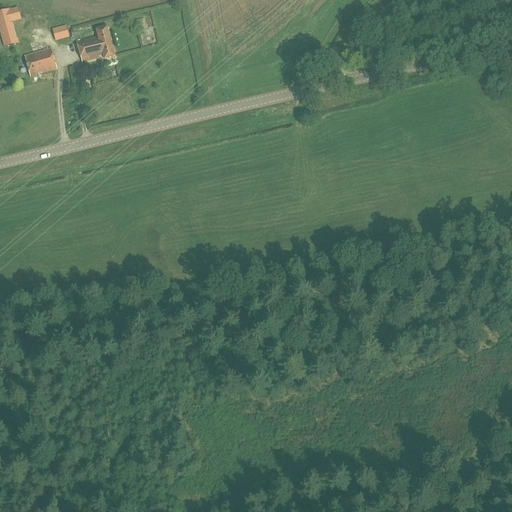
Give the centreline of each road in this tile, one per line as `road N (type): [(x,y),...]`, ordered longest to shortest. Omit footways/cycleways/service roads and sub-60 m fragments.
road 1 (secondary): [(0,163),(335,86)]
road 2 (secondary): [(335,86),(511,45)]
